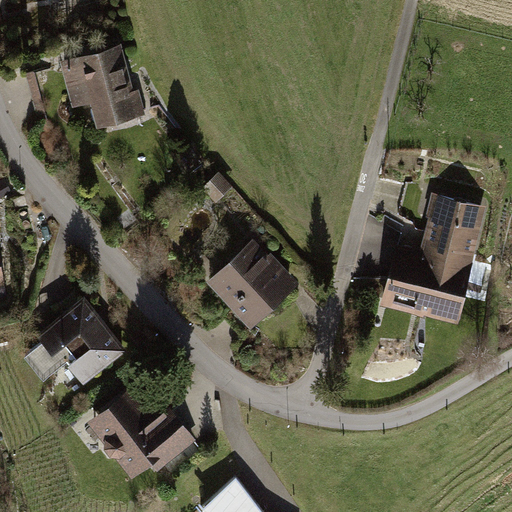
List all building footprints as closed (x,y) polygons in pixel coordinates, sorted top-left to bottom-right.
[(133,92),(121,46),(64,61),(75,102),(96,96),(103,120),(143,109),(138,91),(133,92)] [(401,243),(387,297),(460,316),(489,202),(440,190),(425,250),(401,243)] [(254,236),(208,278),(255,328),(300,286),(254,236)] [(124,349),(79,289),(57,306),(64,316),(51,326),(55,331),(26,353),(45,378),(70,360),(85,379),(124,349)] [(129,393),(95,421),(132,468),(147,456),(155,465),(192,436),(172,411),(164,418),(154,405),(145,413),(129,393)] [(263,511),(236,476),(202,507),(206,511),(263,511)]
